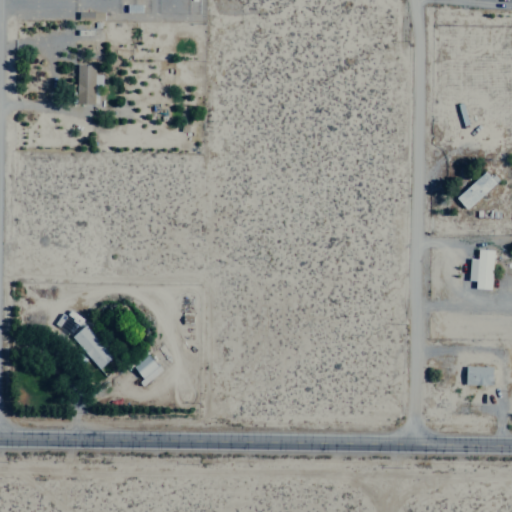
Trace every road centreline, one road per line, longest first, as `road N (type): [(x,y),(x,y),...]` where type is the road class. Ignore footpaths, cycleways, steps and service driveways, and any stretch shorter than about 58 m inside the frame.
road 1 (tertiary): [(0,438),(511,443)]
road 2 (residential): [(415,0),(414,441)]
road 3 (residential): [(1,0),(0,272)]
